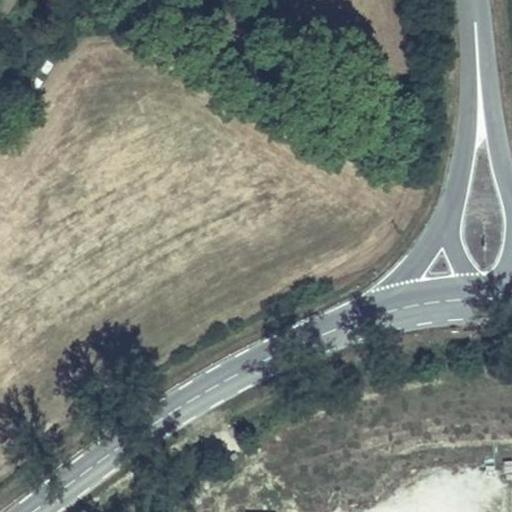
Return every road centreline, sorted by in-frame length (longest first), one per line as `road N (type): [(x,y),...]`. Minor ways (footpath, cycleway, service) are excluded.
road 1 (secondary): [(23,511),(146,421),(271,350),(341,321)]
road 2 (tertiary): [(460,140),(444,208),(427,239),(341,321)]
road 3 (tertiary): [(505,181),(471,0)]
road 4 (tertiary): [(460,140),(452,233),(459,257),(492,288)]
road 5 (secondary): [(341,321),(492,288)]
road 6 (tertiary): [(464,0),(460,140)]
